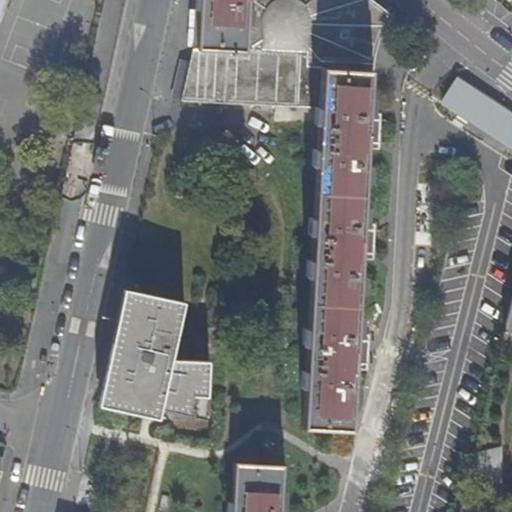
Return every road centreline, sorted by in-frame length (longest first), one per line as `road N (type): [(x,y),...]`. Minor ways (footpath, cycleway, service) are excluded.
road 1 (residential): [(37,511),(157,0)]
road 2 (tertiary): [(511,74),(415,0)]
